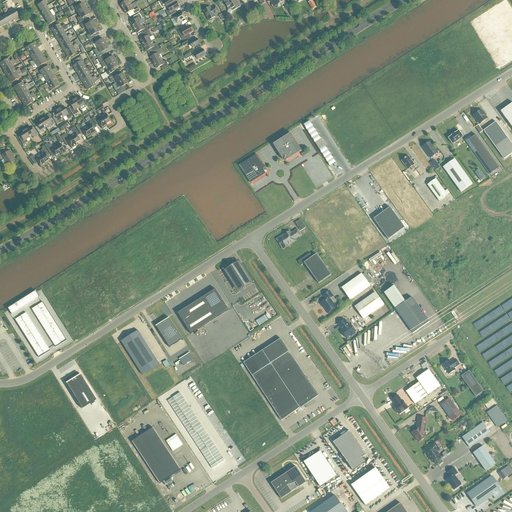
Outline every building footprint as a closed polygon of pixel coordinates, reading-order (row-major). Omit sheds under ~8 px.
[(131,5),(128,0),(121,5),(123,10),(131,5)] [(236,9),(241,7),(236,0),(231,0),(230,0),(227,0),(224,2),(228,10),(233,11),(236,9)] [(37,5),(40,11),(47,7),(44,2),(37,5)] [(174,11),(180,8),(177,2),(168,7),(169,11),(166,12),(169,17),(175,14),(174,11)] [(76,4),(70,7),(73,12),(76,10),(78,14),(86,9),(83,4),(77,7),(76,4)] [(134,10),(131,5),(123,10),(126,14),(134,10)] [(214,15),(219,12),(216,6),(211,9),(210,7),(203,11),(209,21),(215,17),(214,15)] [(50,12),(47,7),(40,11),(43,16),(50,12)] [(10,17),(16,13),(14,9),(8,12),(9,14),(10,17)] [(89,15),(86,9),(78,14),(80,17),(77,19),(79,23),(85,20),(83,18),(89,15)] [(183,14),(181,11),(173,16),(178,25),(183,22),(182,20),(186,18),(183,14)] [(52,17),(50,12),(43,16),(46,20),(52,17)] [(13,21),(19,18),(16,13),(10,17),(12,21),(13,21)] [(12,21),(10,17),(9,14),(3,17),(7,24),(12,21)] [(131,23),(134,28),(142,24),(140,21),(142,19),(140,14),(133,18),(135,20),(131,23)] [(55,22),(52,17),(46,20),(49,26),(55,22)] [(88,31),(96,27),(93,21),(87,24),(86,22),(80,25),(83,29),(86,28),(88,31)] [(51,29),(54,34),(66,27),(65,24),(62,26),(62,27),(61,27),(59,24),(51,29)] [(143,27),(142,24),(134,28),(137,34),(141,32),(143,34),(149,31),(146,26),(143,27)] [(193,32),(190,26),(185,29),(184,26),(177,30),(180,34),(182,33),(185,37),(193,32)] [(67,29),(66,27),(54,34),(57,39),(65,34),(63,30),(64,30),(65,30),(67,29)] [(99,32),(96,27),(88,31),(90,34),(87,36),(89,41),(94,38),(93,35),(99,32)] [(152,37),(149,32),(141,36),(142,39),(140,40),(144,46),(151,41),(150,38),(152,37)] [(67,37),(65,34),(57,39),(60,44),(72,37),(70,34),(68,36),(67,37)] [(73,39),(72,37),(60,44),(62,49),(71,44),(69,40),(70,39),(71,40),(73,39)] [(95,44),(98,48),(105,44),(103,39),(96,43),(95,40),(89,43),(91,46),(95,44)] [(193,48),(200,44),(197,39),(190,43),(193,48)] [(159,48),(157,45),(157,46),(156,43),(153,45),(151,41),(144,46),(147,51),(151,49),(152,52),(159,48)] [(25,55),(37,48),(34,43),(25,48),(28,51),(26,52),(26,51),(23,53),(25,55)] [(65,53),(77,46),(76,44),(74,46),(73,47),(71,44),(62,49),(65,53)] [(105,44),(98,48),(93,51),(97,58),(103,55),(101,52),(108,49),(105,44)] [(76,50),(79,49),(77,46),(65,53),(68,58),(77,53),(75,50),(76,49),(76,50)] [(31,58),(40,53),(37,48),(25,55),(26,57),(28,56),(28,55),(29,55),(31,58)] [(150,58),(153,63),(161,59),(159,55),(162,54),(159,49),(153,53),(154,55),(150,58)] [(198,60),(206,55),(203,49),(195,54),(193,56),(194,58),(196,57),(198,60)] [(31,65),(43,58),(40,53),(31,58),(33,61),(32,62),(32,61),(29,63),(31,65)] [(73,66),(76,71),(84,66),(82,63),(84,62),(81,57),(72,62),(74,65),(73,66)] [(115,61),(112,57),(106,60),(104,58),(99,61),(103,68),(105,67),(115,61)] [(0,63),(0,64),(2,69),(14,61),(13,59),(11,61),(10,62),(8,58),(0,63)] [(37,68),(46,63),(43,58),(31,65),(32,67),(34,66),(34,65),(35,64),(37,68)] [(163,62),(161,59),(153,63),(157,69),(161,67),(162,69),(169,66),(166,61),(163,62)] [(16,64),(14,61),(2,69),(5,73),(14,68),(12,65),(13,64),(13,65),(16,64)] [(118,66),(115,61),(105,67),(107,72),(106,73),(107,75),(115,71),(114,68),(118,66)] [(38,78),(51,71),(48,66),(39,71),(41,74),(40,75),(37,76),(38,78)] [(79,76),(91,69),(89,66),(87,68),(86,69),(84,66),(76,71),(79,76)] [(8,78),(20,71),(19,69),(16,70),(17,71),(15,72),(14,68),(5,73),(8,78)] [(92,71),(91,69),(79,76),(81,81),(90,76),(88,72),(89,72),(92,71)] [(19,75),(21,73),(20,71),(8,78),(11,83),(19,78),(17,75),(19,74),(19,75)] [(51,71),(38,78),(40,80),(42,79),(42,78),(43,78),(45,81),(53,76),(51,71)] [(114,75),(109,78),(111,83),(113,82),(115,85),(125,79),(122,74),(116,78),(114,75)] [(44,88),(56,81),(53,76),(45,81),(47,84),(46,85),(45,84),(43,86),(44,88)] [(84,86),(96,78),(95,76),(93,78),(92,79),(90,76),(81,81),(84,86)] [(95,82),(98,81),(96,78),(84,86),(87,91),(96,86),(94,82),(95,81),(95,82)] [(128,84),(125,79),(115,85),(117,89),(115,90),(117,93),(122,90),(121,87),(128,84)] [(51,91),(59,86),(56,81),(44,88),(46,90),(48,89),(48,88),(49,88),(51,91)] [(13,87),(16,92),(28,85),(27,83),(25,84),(25,85),(24,86),(22,82),(13,87)] [(28,85),(16,92),(19,97),(28,92),(26,89),(27,88),(27,89),(30,87),(34,85),(33,82),(28,85)] [(30,96),(28,92),(19,97),(22,102),(34,95),(33,93),(31,94),(31,95),(30,96)] [(33,99),(36,97),(34,95),(22,102),(25,107),(34,102),(32,99),(33,98),(33,99)] [(78,96),(73,99),(79,108),(81,111),(86,108),(85,107),(88,105),(84,100),(82,101),(78,96)] [(76,109),(79,108),(73,99),(68,102),(71,106),(68,108),(73,116),(78,113),(76,109)] [(511,103),(500,112),(507,122),(511,128),(511,103)] [(62,106),(57,109),(63,118),(65,116),(68,120),(73,116),(68,109),(65,110),(62,106)] [(60,119),(63,118),(57,109),(52,112),(55,117),(52,118),(57,125),(62,122),(60,119)] [(101,117),(102,119),(106,124),(110,121),(104,111),(102,112),(103,115),(101,117)] [(474,115),(474,116),(480,124),(487,119),(481,111),(477,113),(476,113),(475,114),(474,115)] [(50,128),(55,124),(51,118),(49,120),(46,116),(41,120),(46,127),(49,125),(50,128)] [(107,126),(106,124),(102,119),(97,122),(95,117),(92,119),(96,125),(99,124),(102,129),(107,126)] [(96,133),(94,129),(96,127),(91,119),(88,121),(90,123),(88,124),(89,127),(87,128),(92,136),(96,133)] [(43,129),(46,127),(41,120),(35,123),(38,127),(35,128),(39,135),(44,131),(43,129)] [(511,153),(511,144),(508,138),(496,122),(483,131),(495,147),(504,159),(511,153)] [(87,128),(85,126),(83,128),(81,125),(79,126),(78,124),(75,126),(81,135),(83,133),(86,137),(87,139),(92,136),(87,128)] [(33,127),(31,129),(30,127),(24,130),(29,138),(32,136),(33,139),(38,135),(33,127)] [(70,136),(71,138),(75,144),(80,141),(77,136),(79,135),(74,127),(70,130),(73,134),(70,136)] [(26,140),(29,138),(24,130),(19,134),(23,141),(21,143),(22,145),(25,144),(27,142),(26,140)] [(468,137),(464,132),(461,134),(458,131),(448,138),(452,145),(461,139),(463,141),(468,137)] [(282,160),(283,159),(286,160),(286,161),(302,151),(290,133),(273,144),(282,160)] [(71,138),(69,139),(67,136),(65,137),(63,135),(61,137),(66,146),(69,144),(72,149),(76,146),(75,144),(71,138)] [(470,137),(465,141),(489,175),(499,168),(476,135),(471,138),(470,137)] [(315,142),(315,143),(319,150),(319,149),(325,146),(321,139),(315,142)] [(438,153),(430,142),(422,147),(430,158),(438,153)] [(58,146),(56,148),(60,153),(61,156),(66,153),(60,144),(60,143),(59,143),(57,144),(58,146)] [(56,148),(55,145),(52,147),(51,145),(49,147),(47,144),(45,145),(49,153),(52,151),(55,156),(60,153),(56,148)] [(49,160),(47,156),(49,154),(44,146),(41,148),(42,150),(40,151),(42,154),(39,155),(41,157),(44,163),(45,163),(49,160)] [(14,162),(12,159),(13,159),(12,157),(13,157),(9,151),(4,154),(3,151),(0,152),(0,159),(1,161),(4,159),(6,163),(5,163),(7,166),(8,166),(9,167),(11,167),(14,165),(14,163),(14,162)] [(46,165),(45,163),(44,163),(41,157),(38,159),(37,157),(35,158),(33,155),(30,157),(34,165),(37,162),(41,168),(46,165)] [(239,166),(250,183),(266,174),(264,172),(266,170),(266,171),(267,171),(257,155),(239,166)] [(414,165),(408,156),(401,161),(408,170),(410,168),(412,170),(415,168),(413,166),(414,165)] [(472,184),(454,159),(443,167),(461,192),(472,184)] [(432,161),(429,163),(435,171),(437,169),(432,161)] [(436,179),(427,185),(439,202),(447,196),(436,179)] [(180,203),(155,219),(171,245),(192,232),(181,215),(185,212),(186,212),(185,211),(180,203)] [(390,207),(373,219),(388,240),(405,228),(390,207)] [(306,228),(301,220),(296,223),(301,231),(306,228)] [(301,235),(297,230),(291,234),(289,231),(284,235),(277,239),(283,249),(291,244),(295,241),(294,239),(301,235)] [(379,252),(367,259),(369,262),(381,254),(379,252)] [(304,263),(319,284),(331,275),(316,254),(312,257),(310,253),(298,262),(301,266),(304,263)] [(234,284),(247,276),(239,263),(226,271),(234,284)] [(370,286),(362,274),(341,288),(350,301),(370,286)] [(413,334),(429,322),(412,297),(405,302),(394,286),(384,293),(413,334)] [(229,310),(215,289),(177,313),(191,334),(229,310)] [(320,304),(323,308),(324,307),(328,313),(336,308),(335,307),(335,306),(334,304),(333,304),(330,299),(333,297),(329,291),(323,296),(326,300),(320,304)] [(363,320),(384,305),(375,292),(354,307),(363,320)] [(258,326),(268,320),(265,314),(255,321),(258,326)] [(479,332),(482,337),(509,320),(506,315),(479,332)] [(182,339),(169,318),(156,326),(169,348),(182,339)] [(349,326),(344,319),(338,324),(343,330),(341,331),(342,333),(342,334),(344,336),(345,337),(346,338),(350,335),(351,336),(355,333),(354,332),(355,332),(351,325),(349,326)] [(511,324),(475,345),(478,351),(511,331),(511,324)] [(159,365),(138,331),(121,341),(143,375),(159,365)] [(511,335),(481,354),(484,359),(511,342),(511,335)] [(299,408),(300,409),(301,408),(300,407),(318,396),(281,339),(244,363),(282,421),(282,420),(299,408)] [(495,357),(483,358),(491,370),(493,370),(496,368),(495,366),(498,366),(511,356),(506,357),(511,353),(511,346),(507,350),(495,357)] [(178,358),(181,365),(192,360),(189,353),(178,358)] [(449,360),(442,365),(449,374),(455,370),(454,368),(459,365),(456,359),(451,363),(449,360)] [(440,386),(429,370),(416,379),(419,382),(428,395),(440,386)] [(484,391),(469,371),(461,377),(476,397),(484,391)] [(65,383),(65,384),(81,409),(96,400),(79,375),(80,375),(80,374),(79,375),(65,384),(65,383)] [(319,394),(330,387),(324,378),(321,380),(322,383),(321,384),(322,386),(319,388),(320,389),(317,391),(319,394)] [(428,395),(419,382),(406,392),(415,404),(428,395)] [(402,401),(398,395),(391,400),(396,405),(393,407),(399,414),(408,408),(403,401),(402,401)] [(453,421),(461,415),(449,399),(441,405),(453,421)] [(496,428),(506,421),(496,405),(486,412),(496,428)] [(422,429),(425,429),(427,418),(419,417),(417,429),(412,433),(418,442),(419,441),(421,442),(423,440),(423,439),(427,436),(422,430),(422,429)] [(466,428),(469,423),(463,420),(461,426),(466,428)] [(469,448),(490,433),(483,423),(462,438),(469,448)] [(180,470),(181,470),(180,470),(153,428),(132,441),(132,442),(160,483),(160,484),(174,474),(176,475),(180,472),(180,470)] [(349,431),(333,442),(353,471),(365,462),(362,457),(366,454),(349,431)] [(329,445),(340,462),(343,460),(332,443),(329,445)] [(440,451),(434,443),(424,450),(426,453),(426,454),(427,454),(428,455),(428,456),(428,455),(432,461),(434,464),(441,459),(439,456),(437,453),(440,451)] [(496,464),(483,446),(473,453),(486,471),(496,464)] [(337,476),(320,451),(307,459),(303,457),(302,458),(304,462),(303,462),(312,475),(310,476),(313,482),(315,480),(320,487),(337,476)] [(28,467),(29,479),(41,479),(41,467),(28,467)] [(41,467),(41,479),(54,479),(54,467),(41,467)] [(306,482),(296,467),(271,483),(281,499),(306,482)] [(390,489),(376,468),(351,486),(366,506),(390,489)] [(450,476),(445,480),(449,485),(449,484),(454,490),(461,485),(461,484),(459,481),(458,481),(455,476),(458,473),(454,468),(448,472),(450,476)] [(498,473),(503,480),(508,477),(503,470),(498,473)] [(492,477),(467,494),(476,507),(493,495),(496,499),(504,493),(492,477)] [(29,479),(29,491),(41,491),(41,479),(29,479)] [(41,479),(41,491),(54,491),(54,479),(41,479)] [(29,491),(29,503),(42,503),(41,491),(29,491)] [(41,491),(42,503),(54,503),(54,491),(41,491)] [(346,511),(335,495),(311,511),(346,511)] [(29,503),(29,511),(41,511),(42,503),(29,503)] [(42,503),(41,511),(54,511),(54,503),(42,503)] [(406,511),(400,503),(387,511),(406,511)]
